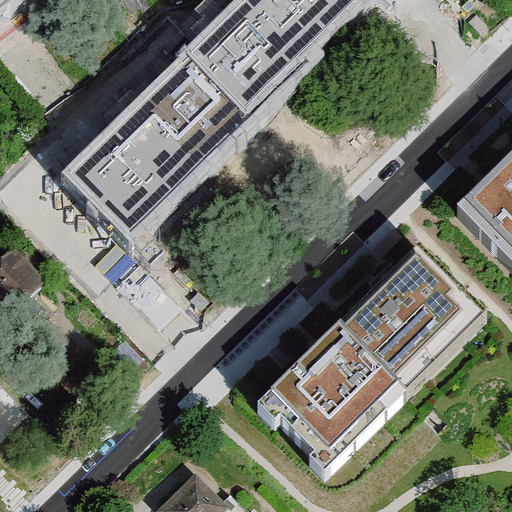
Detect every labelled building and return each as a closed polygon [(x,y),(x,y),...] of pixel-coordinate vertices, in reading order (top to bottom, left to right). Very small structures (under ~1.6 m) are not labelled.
[(0,0),(0,21),(25,0),(0,0)] [(379,0),(253,0),(66,188),(135,256),(385,5),(379,0)] [(24,35),(0,50),(0,53),(33,103),(58,86),(24,35)] [(511,177),(463,226),(511,275),(511,177)] [(0,304),(13,318),(25,330),(43,313),(31,301),(45,288),(15,258),(6,267),(0,261),(0,304)] [(482,324),(426,265),(348,340),(341,332),(258,413),(275,431),(281,425),(315,461),(311,464),(324,477),(482,324)] [(243,511),(231,499),(221,509),(196,485),(169,511),(243,511)]
